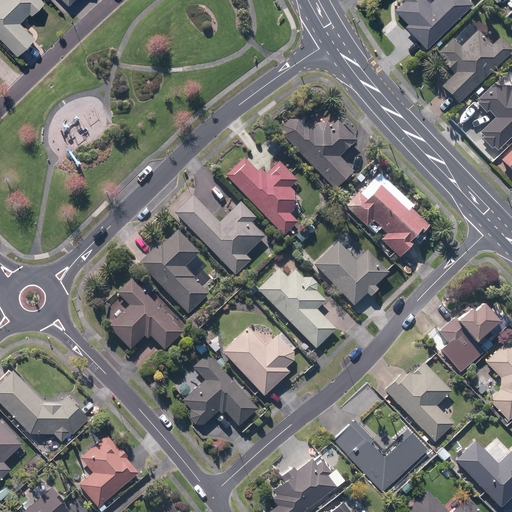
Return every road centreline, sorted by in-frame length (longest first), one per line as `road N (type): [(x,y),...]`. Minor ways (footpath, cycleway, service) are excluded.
road 1 (residential): [(212,496),(387,337),(493,224)]
road 2 (residential): [(332,40),(234,107),(50,284)]
road 3 (secondary): [(493,224),(332,40)]
road 4 (residential): [(49,314),(212,496)]
road 5 (residential): [(0,107),(111,0)]
